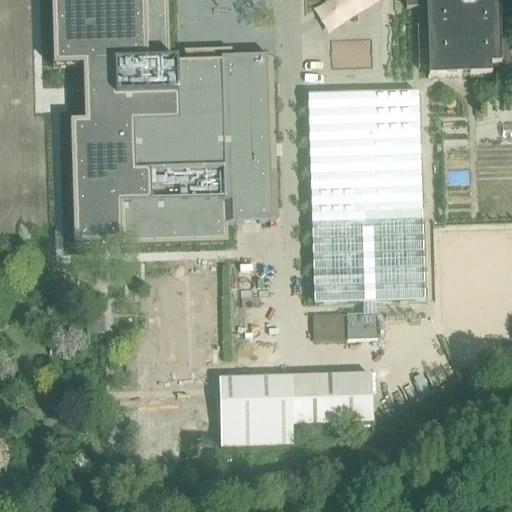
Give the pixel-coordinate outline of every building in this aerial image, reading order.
[(51,0),(54,69),(83,68),(85,126),(70,126),(74,249),(227,244),(226,226),(276,225),(271,61),(272,61),(272,60),(221,61),(221,53),(185,54),(185,67),(177,68),(177,64),(169,65),(166,0),(51,0)] [(405,0),(406,10),(426,10),(427,28),(417,28),(418,70),(428,70),(428,80),(491,78),(490,68),(510,67),(509,25),(499,26),(498,0),(405,0)] [(307,98),(314,308),(424,304),(417,94),(307,98)] [(346,317),(347,343),(377,342),(376,316),(346,317)] [(291,380),(219,382),(219,398),(221,450),(293,448),(292,429),(372,427),(371,377),(291,380)]
